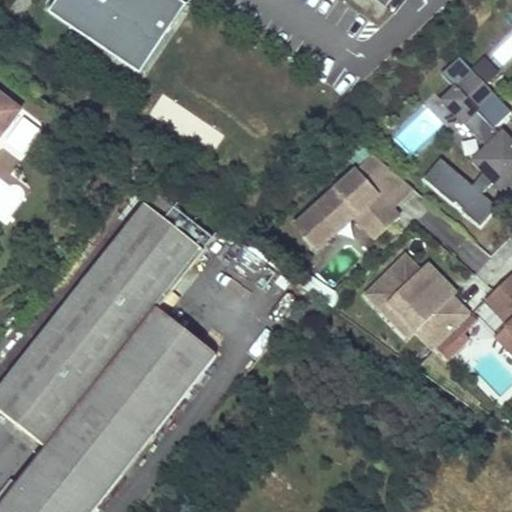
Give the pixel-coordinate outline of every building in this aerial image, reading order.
[(169,0),(57,0),(48,14),(140,75),(171,29),(171,28),(175,22),(174,22),(161,12),(169,0)] [(186,6),(177,0),(169,0),(161,12),(174,22),(186,6)] [(511,142),(502,132),(499,135),(476,111),(494,94),(473,72),(443,100),(453,110),(452,112),(462,123),(486,148),(472,161),(484,173),(472,187),(440,159),(423,179),(453,205),(455,203),(462,209),(461,212),(480,228),(497,208),(481,194),(493,183),(506,196),(511,190),(511,142)] [(0,133),(19,108),(0,92),(0,133)] [(0,144),(0,146),(23,160),(41,129),(18,115),(0,144)] [(393,211),(368,183),(385,166),(373,155),(371,157),(295,226),(317,251),(354,217),(375,240),(400,218),(393,211)] [(414,191),(385,166),(368,183),(393,211),(414,191)] [(0,406),(46,444),(0,502),(0,511),(91,511),(216,354),(155,306),(210,233),(152,188),(142,202),(0,380),(0,406)] [(452,298),(451,297),(447,300),(420,271),(406,257),(366,295),(382,311),(389,303),(434,351),(435,349),(457,328),(470,316),(452,298)] [(420,271),(447,300),(451,297),(452,298),(456,294),(427,264),(420,271)] [(511,274),(484,302),(508,326),(505,328),(511,335),(511,274)] [(447,361),(468,340),(457,328),(435,349),(447,361)] [(511,335),(505,328),(494,339),(511,356),(511,335)]
